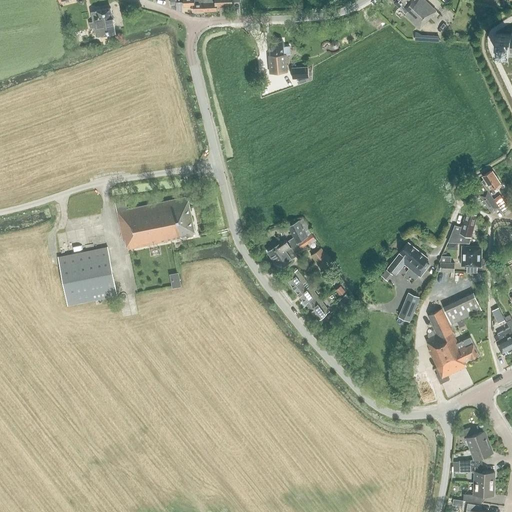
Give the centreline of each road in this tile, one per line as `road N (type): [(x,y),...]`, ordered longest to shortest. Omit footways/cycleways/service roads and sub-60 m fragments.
road 1 (unclassified): [(445,410),(401,415),(363,396),(242,250),(217,165)]
road 2 (unclassified): [(0,213),(102,182),(217,165)]
road 3 (residential): [(198,26),(331,15),(365,0)]
road 4 (residential): [(501,379),(489,330),(490,220)]
road 5 (unclassified): [(217,165),(189,51),(198,26)]
